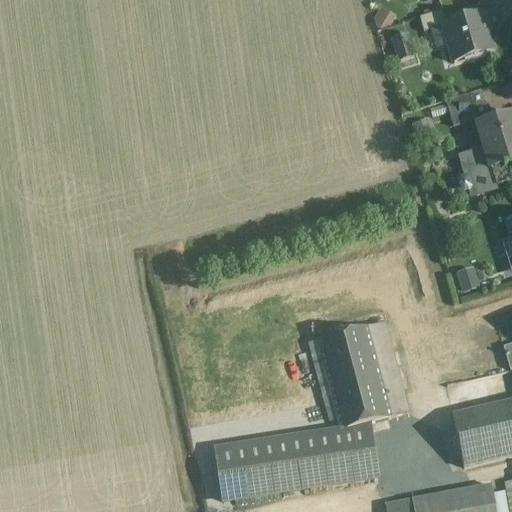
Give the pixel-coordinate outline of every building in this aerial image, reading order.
[(442,14),(419,20),(423,35),(442,30),(446,29),(446,27),(442,14)] [(482,17),(446,27),(446,29),(442,30),(453,66),(493,55),(482,17)] [(407,37),(392,41),(398,64),(414,60),(407,37)] [(469,97),(445,104),(452,129),(477,122),(469,97)] [(511,165),(511,118),(511,116),(477,127),(484,153),(490,172),(506,168),(511,165)] [(484,153),(464,159),(476,197),(510,186),(506,168),(490,172),(484,153)] [(459,274),(465,294),(481,289),(475,269),(459,274)] [(384,326),(366,331),(385,400),(403,395),(384,326)] [(366,331),(316,344),(337,422),(340,434),(367,427),(390,420),(385,400),(366,331)] [(337,422),(316,344),(308,346),(329,424),(337,422)] [(511,346),(502,350),(509,373),(511,371),(511,346)] [(403,395),(385,400),(390,420),(408,415),(403,395)] [(511,403),(452,417),(463,469),(511,457),(511,403)] [(340,434),(215,453),(222,504),(375,481),(367,427),(340,434)] [(491,487),(411,502),(412,511),(495,511),(492,496),(491,487)] [(507,511),(504,493),(492,496),(495,511),(507,511)] [(412,511),(411,502),(385,507),(385,511),(412,511)]
